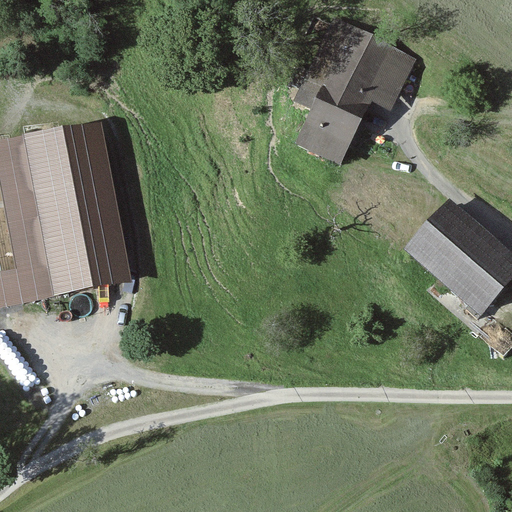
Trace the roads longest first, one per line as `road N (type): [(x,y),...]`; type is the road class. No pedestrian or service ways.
road 1 (track): [(511,400),(293,398),(136,427),(77,445),(0,495)]
road 2 (track): [(109,364),(131,285),(101,128),(64,107),(23,102),(0,81)]
road 3 (track): [(293,398),(141,382),(109,364)]
road 4 (track): [(109,364),(14,482)]
